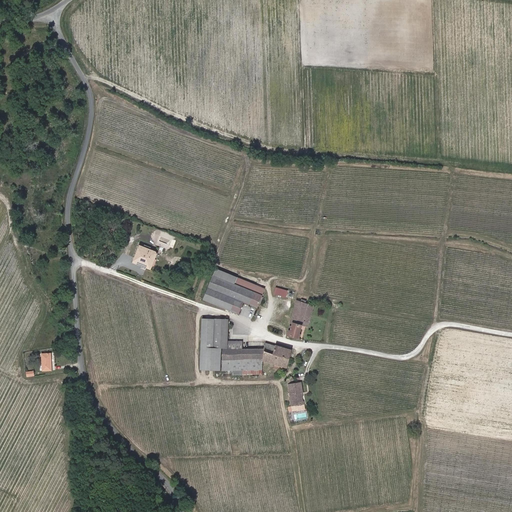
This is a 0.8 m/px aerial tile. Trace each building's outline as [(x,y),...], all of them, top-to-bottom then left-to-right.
[(135,264),(140,266),(150,270),(153,262),(155,256),(151,254),(144,251),(140,250),(135,264)] [(156,263),(153,262),(150,270),(140,266),(139,269),(151,274),(156,263)] [(256,311),(263,292),(214,272),(202,303),(237,317),(242,305),(256,311)] [(274,298),(283,300),(291,302),(293,296),(276,292),(274,298)] [(305,306),(305,304),(302,303),(301,305),(297,304),(290,326),(293,326),(293,329),(290,328),(288,334),(299,337),(303,325),(304,320),(311,322),(314,308),(305,306)] [(220,351),(212,351),(213,322),(200,322),(199,374),(220,374),(220,351)] [(261,360),(263,353),(260,352),(242,352),(233,352),(226,350),(226,344),(227,323),(213,322),(212,351),(220,351),(221,351),(221,373),(231,373),(231,379),(241,379),(241,373),(260,373),(262,363),(261,363),(261,360)] [(262,363),(274,367),(273,370),(281,372),(282,370),(286,371),(291,352),(275,348),(275,349),(264,346),(263,353),(261,360),(261,363),(262,363)] [(52,374),(50,357),(42,358),(43,374),(52,374)] [(299,387),(296,388),(296,390),(294,390),(288,391),(291,410),(301,408),(300,401),(299,397),(300,397),(301,396),(299,387)]
